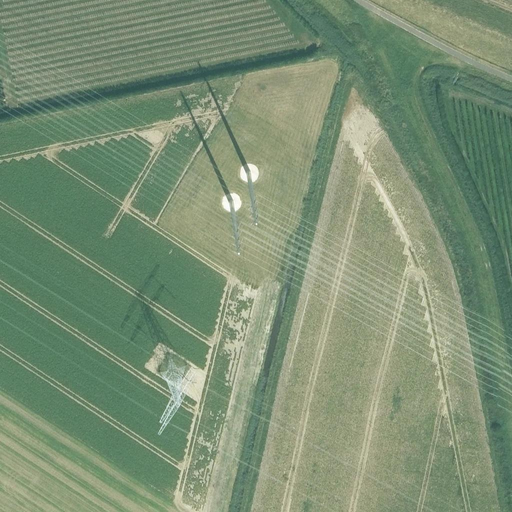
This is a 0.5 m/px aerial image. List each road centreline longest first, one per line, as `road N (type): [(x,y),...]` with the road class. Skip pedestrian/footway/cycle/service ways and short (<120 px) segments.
road 1 (track): [(475,63),(429,61),(411,73),(420,123),(480,253),(511,397)]
road 2 (unclassified): [(511,78),(362,0)]
